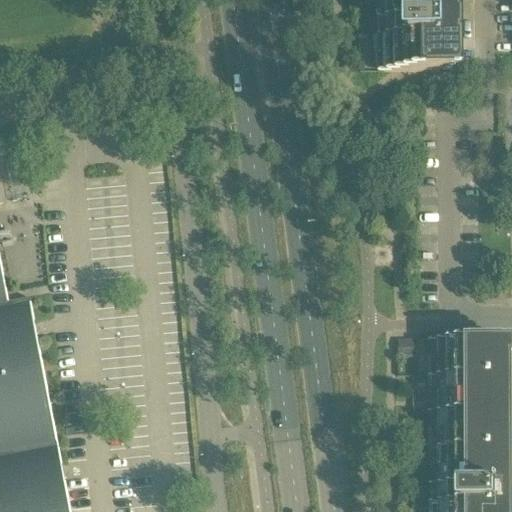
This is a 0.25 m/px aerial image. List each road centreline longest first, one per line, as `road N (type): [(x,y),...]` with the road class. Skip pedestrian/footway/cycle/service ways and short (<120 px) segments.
road 1 (secondary): [(231,0),(296,511)]
road 2 (secondary): [(332,511),(268,0)]
road 3 (unclassified): [(216,511),(178,112),(161,98)]
road 4 (residential): [(511,323),(446,324),(448,144),(476,118),(485,91),(484,0)]
road 5 (unclassified): [(0,104),(161,98)]
